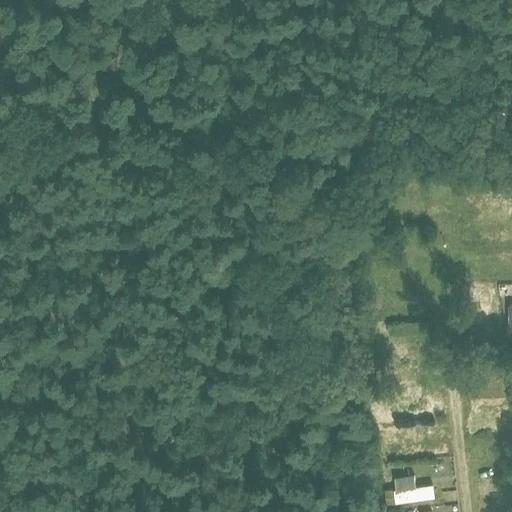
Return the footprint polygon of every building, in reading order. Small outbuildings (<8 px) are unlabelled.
[(495,201),(511,201),(511,191),(508,192),(508,181),(496,181),(495,201)] [(429,185),(428,224),(440,224),(440,214),(453,214),(453,185),(429,185)] [(391,302),(376,303),(377,316),(392,315),(391,302)] [(504,333),(502,302),(490,303),(492,333),(504,333)] [(399,376),(427,375),(426,359),(398,360),(399,376)] [(511,400),(480,402),(481,413),(511,412),(511,400)] [(409,438),(392,439),(394,462),(433,459),(432,445),(410,447),(409,438)] [(440,501),(437,482),(399,489),(403,508),(440,501)] [(511,494),(481,496),(482,511),(511,509),(511,494)]
